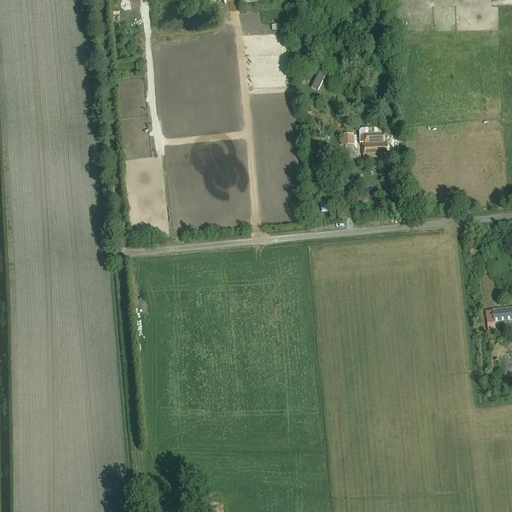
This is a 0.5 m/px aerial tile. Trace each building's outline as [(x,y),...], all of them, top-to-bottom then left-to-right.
[(328,73),(321,70),(312,89),(318,92),(328,73)] [(311,115),(305,116),(308,130),(314,128),(311,115)] [(381,135),(381,129),(361,130),(359,132),(360,145),(362,145),(363,157),(363,160),(385,159),(385,156),(387,155),(388,155),(387,145),(385,145),(385,135),(381,135)] [(354,135),(340,136),(341,146),(354,145),(354,135)] [(511,308),(492,311),(494,324),(511,321),(511,308)]
